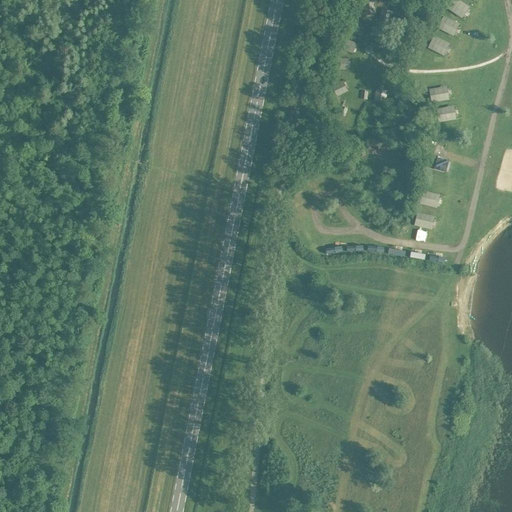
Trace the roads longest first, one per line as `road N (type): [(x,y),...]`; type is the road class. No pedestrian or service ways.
road 1 (primary): [(176,511),(277,0)]
road 2 (track): [(60,511),(160,0)]
